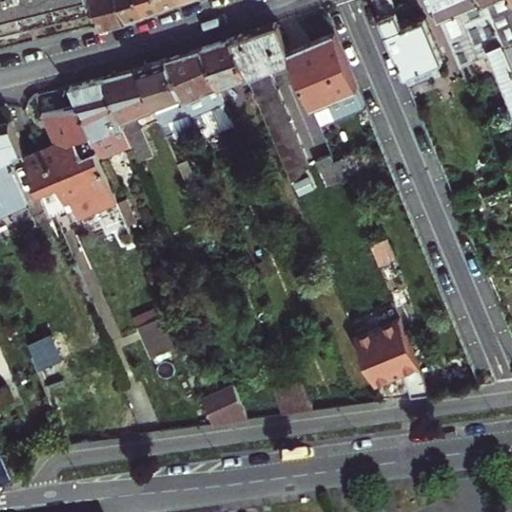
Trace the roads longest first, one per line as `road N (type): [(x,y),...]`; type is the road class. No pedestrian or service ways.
road 1 (residential): [(511,442),(16,511)]
road 2 (residential): [(0,80),(264,0)]
